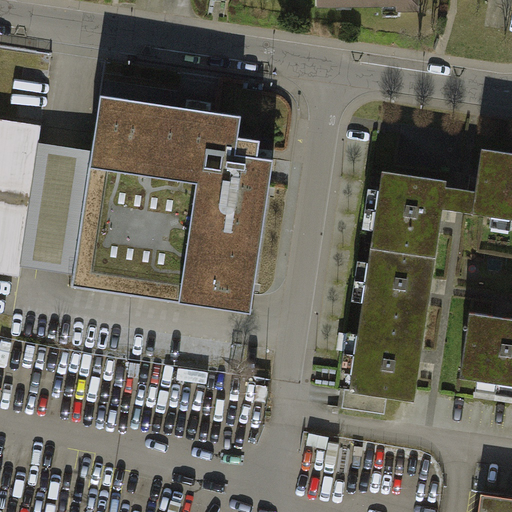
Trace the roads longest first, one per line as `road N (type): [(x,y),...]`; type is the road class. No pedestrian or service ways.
road 1 (unknown): [(69,23),(39,288),(61,307),(295,339)]
road 2 (residential): [(511,91),(0,13)]
